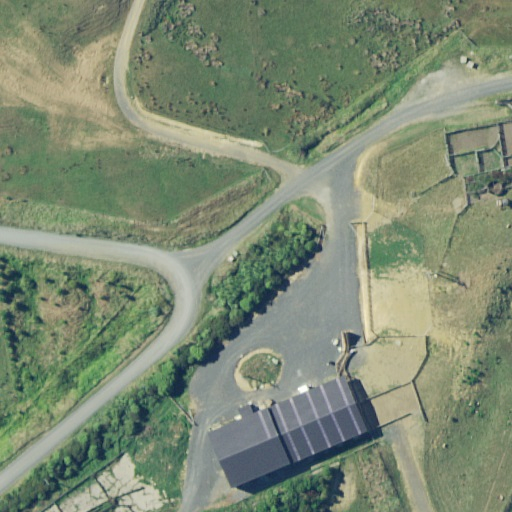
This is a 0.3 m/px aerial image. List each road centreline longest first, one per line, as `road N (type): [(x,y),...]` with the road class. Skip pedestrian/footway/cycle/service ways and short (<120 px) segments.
road 1 (unclassified): [(511,84),(398,122),(186,266)]
road 2 (unclassified): [(186,266),(184,306),(168,341),(0,482)]
road 3 (unclassified): [(186,266),(0,236)]
